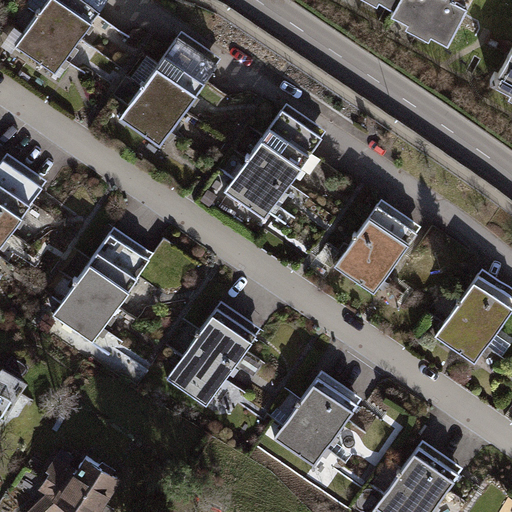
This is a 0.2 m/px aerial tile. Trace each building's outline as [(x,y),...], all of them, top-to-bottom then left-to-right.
[(111,0),(46,0),(13,47),(55,78),(111,0)] [(394,0),(387,15),(439,42),(460,0),(394,0)] [(511,0),(466,0),(456,22),(505,48),(511,34),(511,0)] [(180,36),(124,117),(166,146),(222,64),(180,36)] [(511,41),(487,83),(511,97),(511,41)] [(288,111),(230,192),(265,217),(323,136),(288,111)] [(0,248),(44,188),(4,159),(0,164),(0,248)] [(381,202),(334,266),(375,295),(422,231),(381,202)] [(155,259),(116,232),(58,313),(96,340),(155,259)] [(511,296),(477,273),(437,332),(479,360),(511,311),(511,296)] [(262,336),(222,305),(169,373),(209,404),(262,336)] [(361,403),(321,374),(278,434),(318,463),(361,403)] [(435,511),(462,475),(422,447),(380,506),(387,511),(435,511)] [(96,511),(123,470),(94,451),(83,468),(61,453),(23,511),(60,511),(68,500),(85,511),(96,511)]
